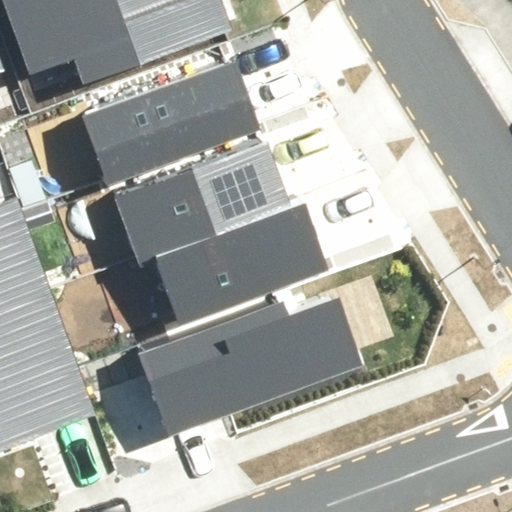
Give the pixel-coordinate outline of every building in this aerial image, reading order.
[(13,0),(7,2),(26,57),(70,42),(78,66),(229,16),(223,0),(13,0)] [(0,80),(14,75),(0,39),(0,80)] [(227,45),(77,101),(102,165),(252,109),(227,45)] [(262,124),(113,182),(138,246),(148,240),(288,190),(262,124)] [(0,428),(92,394),(11,179),(0,183),(0,428)] [(288,190),(148,240),(172,308),(323,255),(298,187),(288,190)] [(283,285),(134,339),(163,417),(357,345),(333,280),(284,298),(283,285)]
